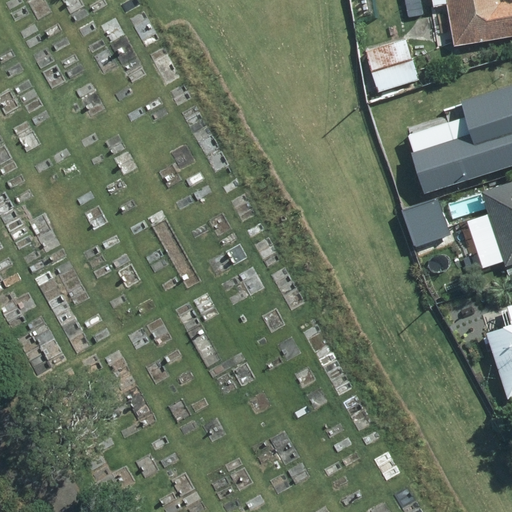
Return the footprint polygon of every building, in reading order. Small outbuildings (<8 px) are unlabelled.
[(455,2),(462,43),(511,34),(511,0),(439,0),(440,5),(455,2)] [(369,51),(381,89),(422,77),(411,39),(369,51)] [(468,111),(410,129),(430,193),(511,168),(511,85),(465,100),(468,111)] [(511,182),(485,191),(509,263),(511,262),(511,182)] [(442,198),(406,210),(418,245),(454,233),(442,198)] [(511,327),(494,333),(511,385),(511,327)]
